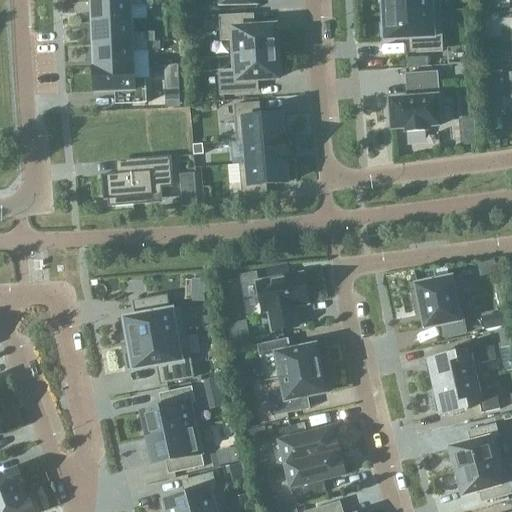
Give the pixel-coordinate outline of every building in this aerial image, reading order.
[(152,0),(89,0),(91,22),(130,20),(129,6),(152,5),(152,0)] [(438,0),(377,0),(378,4),(381,4),(381,15),(439,12),(438,0)] [(439,12),(381,15),(382,25),(379,25),(379,38),(383,38),(383,41),(414,39),(415,53),(441,52),(439,12)] [(245,15),(217,16),(219,42),(229,41),(230,56),(275,53),(274,27),(246,28),(245,15)] [(130,20),(91,22),(92,45),(146,42),(154,42),(153,33),(130,34),(130,20)] [(65,26),(64,39),(85,39),(86,26),(65,26)] [(146,42),(92,45),(93,68),(132,67),(131,52),(147,51),(146,42)] [(63,51),(63,66),(88,67),(88,46),(74,46),(74,51),(63,51)] [(275,53),(230,56),(230,70),(217,71),(218,96),(250,94),(249,81),(277,79),(275,53)] [(132,67),(93,68),(94,93),(120,92),(120,105),(145,104),(144,79),(132,79),(132,67)] [(503,99),(501,71),(485,72),(487,100),(488,100),(503,99)] [(407,99),(388,101),(391,130),(404,129),(405,133),(425,131),(425,127),(438,126),(436,99),(438,98),(437,72),(409,74),(410,96),(407,99)] [(282,137),(280,115),(259,117),(258,103),(233,105),(236,143),(244,142),(244,141),(283,138),(283,137),(282,137)] [(285,161),(283,138),(244,141),(244,142),(246,163),(246,164),(285,161)] [(172,187),(170,171),(171,171),(170,157),(122,161),(123,174),(100,176),(101,196),(102,196),(102,201),(106,200),(107,208),(141,205),(140,204),(147,204),(145,190),(172,187)] [(286,183),(284,162),(285,162),(285,161),(246,164),(246,163),(238,164),(241,201),(266,199),(265,185),(286,183)] [(301,274),(256,283),(262,313),(267,312),(271,331),(296,326),(293,307),(306,305),(301,274)] [(449,280),(416,286),(416,290),(414,291),(417,306),(420,306),(424,328),(439,325),(442,338),(465,333),(462,318),(457,319),(449,280)] [(165,297),(138,302),(140,316),(122,319),(127,345),(184,335),(179,309),(167,311),(165,297)] [(184,335),(127,345),(129,355),(125,356),(128,369),(131,368),(131,371),(162,365),(165,383),(192,378),(184,335)] [(315,349),(314,345),(310,346),(310,345),(305,346),(305,347),(288,351),(286,339),(256,345),(263,382),(279,378),(319,370),(317,361),(321,358),(319,350),(315,349)] [(428,378),(432,377),(434,388),(483,377),(480,364),(488,362),(487,354),(493,353),(490,339),(465,345),(468,357),(456,360),(454,354),(428,360),(429,365),(425,365),(428,378)] [(511,357),(503,360),(508,379),(511,377),(511,357)] [(279,378),(281,389),(266,392),(271,417),(301,411),(298,399),(324,394),(323,390),(327,390),(325,377),(321,378),(319,370),(279,378)] [(439,411),(440,416),(467,410),(466,404),(478,401),(480,414),(499,409),(496,395),(487,397),(483,377),(434,388),(436,398),(432,399),(435,412),(439,411)] [(191,387),(164,393),(167,407),(140,413),(146,439),(194,428),(189,404),(194,403),(191,387)] [(284,465),(338,452),(335,439),(331,440),(329,430),(306,435),(303,423),(276,430),(278,442),(279,446),(274,447),(278,463),(283,462),(284,465)] [(449,449),(455,472),(500,460),(494,438),(498,437),(495,425),(466,432),(469,443),(449,449)] [(170,460),(173,474),(203,467),(194,428),(146,439),(152,464),(170,460)] [(338,452),(284,465),(289,489),(290,489),(293,500),(325,492),(322,481),(344,475),(340,461),(337,462),(334,454),(338,453),(338,452)] [(506,482),(500,460),(455,472),(461,496),(482,490),(485,502),(511,494),(511,488),(510,481),(506,482)] [(0,501),(21,493),(18,485),(21,484),(16,470),(0,475),(0,501)] [(190,495),(161,502),(163,511),(214,511),(209,490),(214,489),(210,475),(186,481),(190,495)] [(32,511),(28,501),(25,502),(21,493),(0,501),(0,511),(32,511)] [(340,511),(338,503),(307,511),(340,511)]
